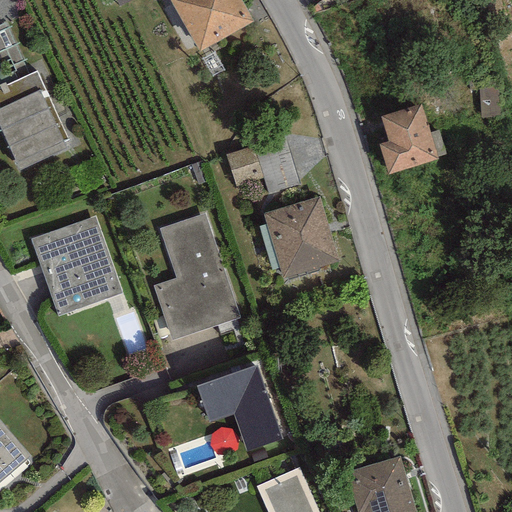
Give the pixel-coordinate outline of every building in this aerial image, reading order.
[(252,24),(237,0),(168,0),(200,55),(252,24)] [(30,99),(0,112),(0,161),(10,183),(61,160),(30,99)] [(423,107),(376,120),(382,143),(372,146),(382,179),(439,163),(423,107)] [(290,147),(231,163),(238,189),(268,181),(272,194),(300,186),(290,147)] [(318,199),(263,218),(285,285),(340,267),(318,199)] [(204,221),(153,234),(172,288),(146,295),(164,352),(238,323),(204,221)] [(93,224),(26,247),(52,322),(120,299),(93,224)] [(255,368),(194,392),(209,430),(235,420),(248,454),(284,440),(255,368)] [(0,487),(24,466),(0,438),(0,487)] [(416,511),(399,459),(349,475),(360,511),(416,511)] [(314,511),(298,474),(249,494),(256,511),(314,511)]
